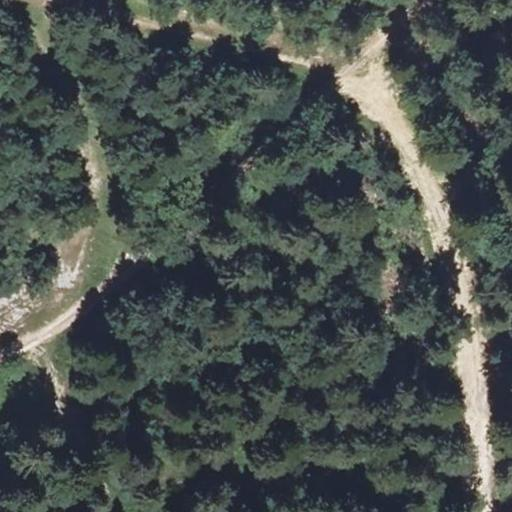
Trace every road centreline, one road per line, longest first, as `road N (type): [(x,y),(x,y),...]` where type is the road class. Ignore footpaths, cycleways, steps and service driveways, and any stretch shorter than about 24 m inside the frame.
road 1 (track): [(37,0),(307,53),(378,116),(432,204),(472,333),(473,511)]
road 2 (track): [(17,0),(56,48),(84,121),(96,192),(86,284),(26,329)]
road 3 (track): [(26,329),(116,511)]
